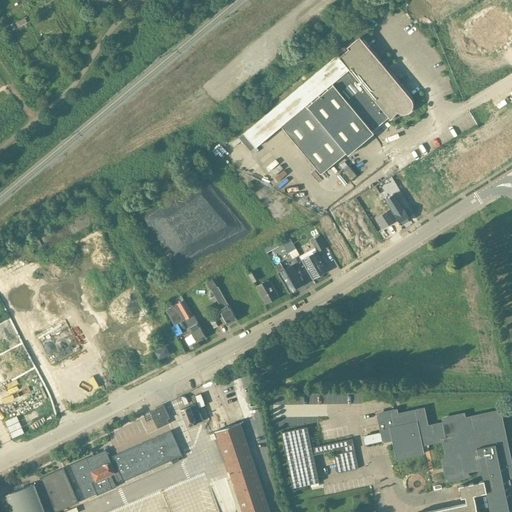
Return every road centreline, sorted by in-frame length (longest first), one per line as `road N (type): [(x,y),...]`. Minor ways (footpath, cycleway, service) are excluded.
road 1 (unclassified): [(0,468),(294,312),(430,228)]
road 2 (unknown): [(166,380),(195,468),(92,511)]
